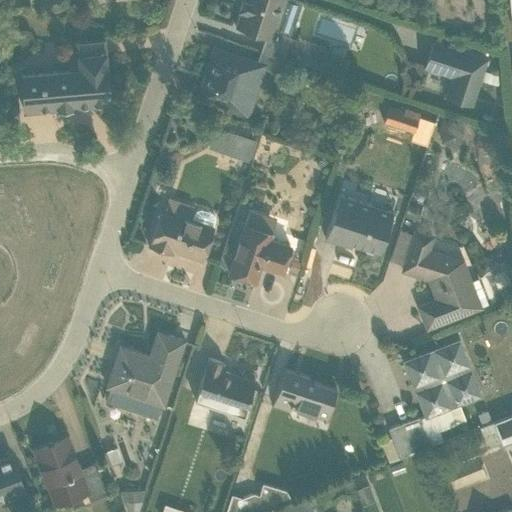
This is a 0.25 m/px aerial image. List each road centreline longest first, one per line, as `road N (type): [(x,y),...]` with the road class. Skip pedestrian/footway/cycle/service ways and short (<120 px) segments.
road 1 (residential): [(96,269),(285,330),(340,324)]
road 2 (residential): [(127,172),(186,0)]
road 3 (residential): [(0,414),(33,394),(65,354),(96,269)]
road 4 (residential): [(0,153),(60,151),(127,172)]
